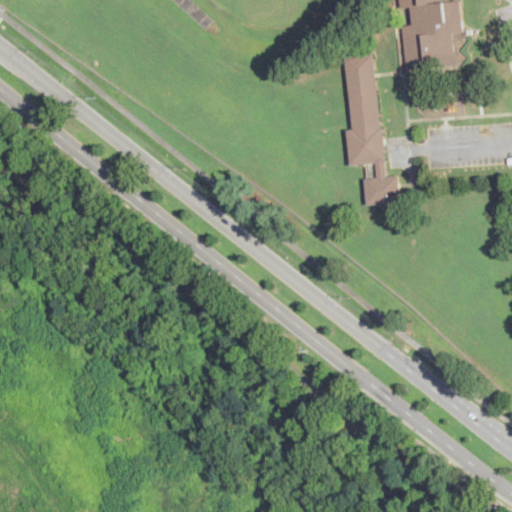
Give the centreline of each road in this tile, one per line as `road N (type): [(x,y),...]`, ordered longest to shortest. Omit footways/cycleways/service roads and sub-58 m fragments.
road 1 (primary): [(0,86),(511,491)]
road 2 (primary): [(511,444),(0,46)]
